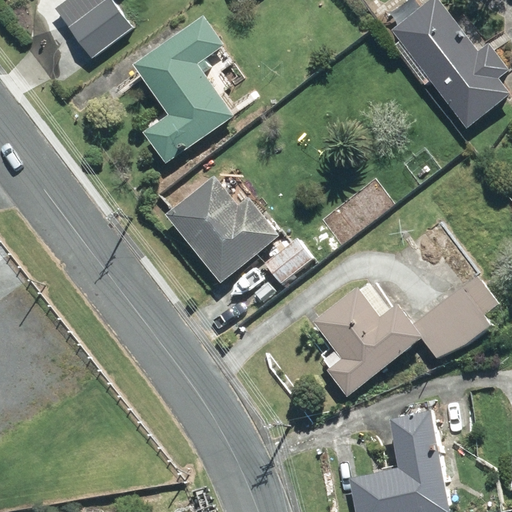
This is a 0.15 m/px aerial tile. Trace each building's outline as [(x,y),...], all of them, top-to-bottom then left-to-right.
[(441,0),(438,0),(394,34),(468,130),(511,95),(511,94),(501,81),(511,72),(511,71),(493,46),(482,54),(441,0)] [(113,3),(73,32),(95,63),(135,33),(113,3)] [(208,63),(228,49),(207,19),(137,67),(172,118),(147,135),(169,166),(237,119),(205,74),(212,69),(208,63)] [(217,180),(169,218),(224,286),(283,239),(253,201),(242,210),(217,180)] [(429,210),(419,218),(428,231),(439,223),(429,210)] [(300,240),(268,265),(284,286),(316,262),(300,240)] [(474,273),(494,258),(484,244),(464,259),(474,273)] [(494,329),(487,318),(502,307),(481,278),(416,326),(403,308),(394,315),(371,284),(317,324),(339,354),(326,364),(332,372),(330,373),(350,400),(426,343),(440,361),(467,349),(494,329)] [(455,511),(437,414),(394,422),(403,473),(353,482),(358,511),(455,511)]
